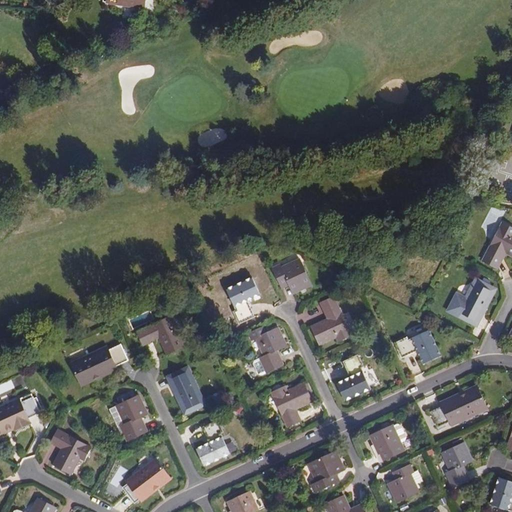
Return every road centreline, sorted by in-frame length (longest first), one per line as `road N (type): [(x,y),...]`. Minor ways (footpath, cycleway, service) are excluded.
road 1 (residential): [(201,493),(346,429)]
road 2 (residential): [(346,429),(488,361)]
road 3 (residential): [(287,308),(346,429)]
road 4 (residential): [(146,373),(201,493)]
